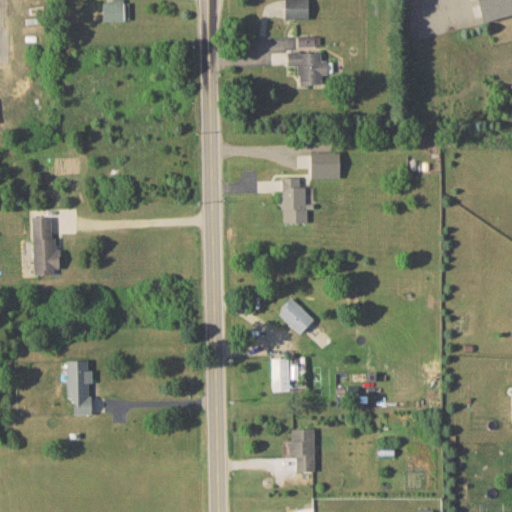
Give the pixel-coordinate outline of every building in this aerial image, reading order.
[(102,20),(128,20),(128,0),(112,0),(113,1),(102,1),(102,20)] [(307,18),(307,0),(283,0),(283,18),(307,18)] [(326,60),(319,60),(319,50),(286,51),(286,65),(297,65),(298,84),(321,83),(320,74),(326,74),(326,60)] [(310,178),(338,177),(338,151),(309,151),(310,178)] [(305,222),(304,185),(298,186),(298,176),(281,176),(282,222),(305,222)] [(31,217),(32,274),(52,273),(52,268),(59,268),(58,249),(52,249),(51,216),(31,217)] [(299,333),(313,318),(290,296),(275,311),(299,333)] [(287,357),(270,357),(271,390),(288,390),(287,357)] [(66,397),(72,397),(73,414),(89,414),(89,382),(91,381),(91,368),(87,369),(86,359),(65,360),(66,397)] [(313,470),(313,428),(289,428),(289,455),(295,455),(295,471),(313,470)]
